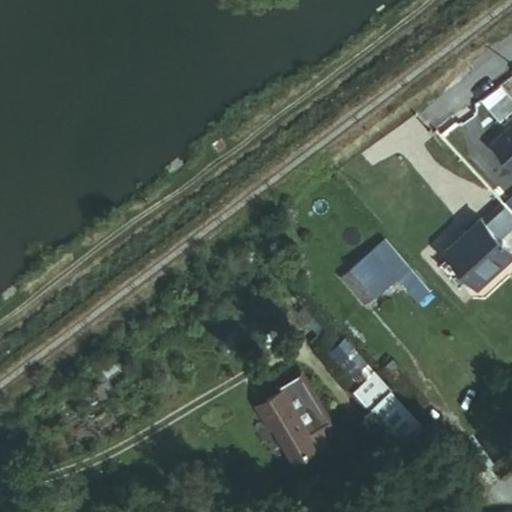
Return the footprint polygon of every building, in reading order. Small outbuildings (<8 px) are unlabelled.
[(509,98),(499,84),(481,97),(491,111),(509,98)] [(511,118),(487,142),(511,169),(511,118)] [(511,213),(498,199),(448,244),(452,249),(477,276),(481,281),(511,252),(511,213)] [(382,236),(335,274),(359,303),(392,275),(412,299),(424,288),(382,236)] [(452,249),(439,261),(464,288),(477,276),(452,249)] [(389,357),(377,367),(415,410),(428,399),(389,357)] [(374,376),(355,393),(412,457),(431,440),(374,376)] [(285,399),(261,415),(299,470),(330,449),(319,433),(311,438),(285,399)] [(166,429),(170,420),(159,415),(155,424),(166,429)] [(189,433),(193,425),(182,420),(178,429),(189,433)] [(162,437),(166,429),(155,424),(152,433),(162,437)] [(185,442),(189,434),(178,429),(175,438),(185,442)] [(141,469),(150,451),(139,446),(130,464),(141,469)] [(164,473),(173,455),(162,450),(154,468),(164,473)]
